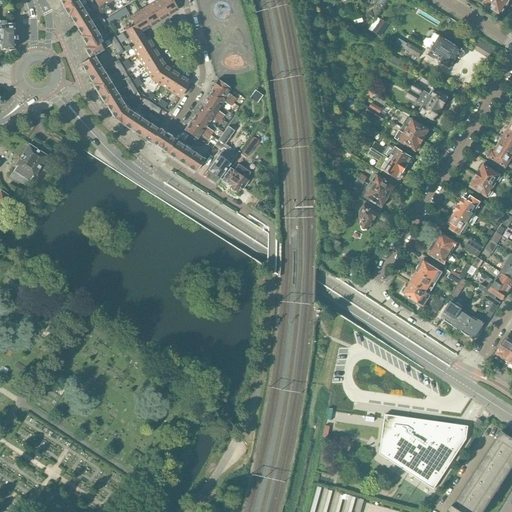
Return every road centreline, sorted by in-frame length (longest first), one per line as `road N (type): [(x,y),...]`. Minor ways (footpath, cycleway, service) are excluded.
road 1 (residential): [(511,62),(369,290),(477,361)]
road 2 (tertiary): [(462,384),(139,175)]
road 3 (track): [(333,339),(288,511)]
road 4 (residential): [(154,154),(204,75),(187,0)]
